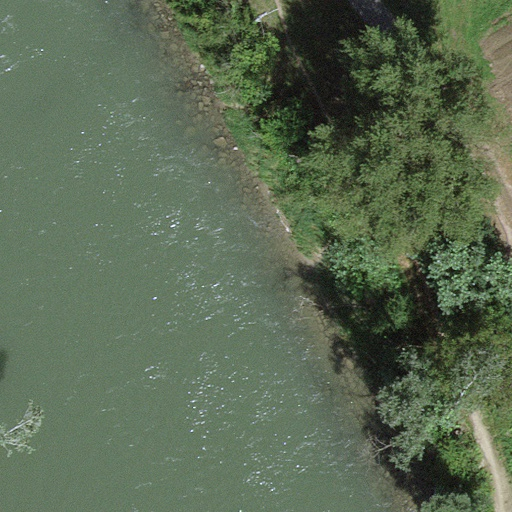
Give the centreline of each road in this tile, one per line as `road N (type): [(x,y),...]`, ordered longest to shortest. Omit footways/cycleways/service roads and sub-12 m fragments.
road 1 (track): [(292,41),(461,116)]
road 2 (track): [(461,116),(381,0)]
